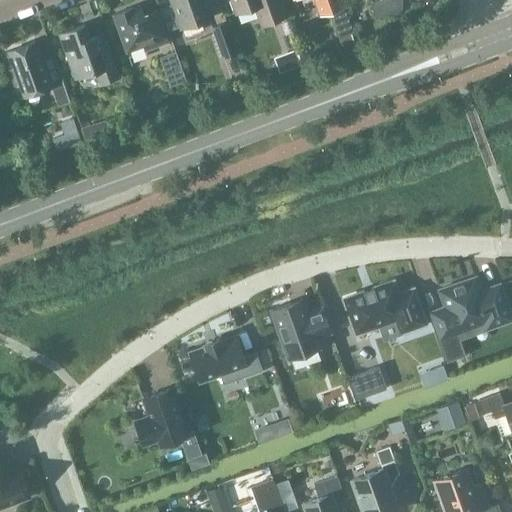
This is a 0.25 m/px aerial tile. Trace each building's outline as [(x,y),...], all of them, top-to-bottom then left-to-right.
[(169,0),(179,28),(211,17),(205,0),(169,0)] [(230,0),(235,13),(254,7),(260,25),(285,16),(279,0),(230,0)] [(314,0),(320,15),(342,7),(339,0),(314,0)] [(377,0),(369,3),(375,18),(401,9),(397,0),(377,0)] [(143,14),(140,6),(132,9),(132,7),(113,14),(127,56),(130,55),(129,51),(142,46),(144,50),(166,42),(155,10),(143,14)] [(287,22),(281,24),(285,35),(291,33),(287,22)] [(222,57),(235,53),(225,23),(212,27),(222,57)] [(89,38),(84,24),(58,34),(74,79),(95,71),(99,84),(118,77),(102,33),(89,38)] [(351,32),(339,37),(342,46),(355,41),(351,32)] [(50,83),(35,41),(7,51),(12,68),(8,70),(13,85),(18,84),(23,97),(51,87),(57,106),(69,102),(61,79),(50,83)] [(181,70),(167,75),(171,86),(185,81),(181,70)] [(148,105),(137,109),(141,121),(153,116),(148,105)] [(20,120),(14,122),(18,133),(24,131),(20,120)] [(76,133),(66,137),(69,145),(79,142),(76,133)] [(431,314),(430,314),(447,360),(463,354),(455,332),(483,322),(485,329),(511,319),(499,284),(480,291),(477,283),(466,287),(464,280),(438,290),(448,316),(433,321),(431,314)] [(392,282),(342,297),(358,335),(394,321),(398,333),(423,324),(411,290),(396,295),(392,282)] [(306,313),(301,299),(270,310),(287,359),(319,348),(315,338),(330,332),(321,307),(306,313)] [(234,335),(188,351),(199,381),(220,374),(223,383),(261,369),(256,353),(255,352),(241,357),(234,335)] [(267,348),(256,353),(261,369),(273,365),(267,348)] [(347,376),(355,399),(386,388),(379,365),(347,376)] [(441,365),(432,368),(436,381),(446,377),(441,365)] [(148,415),(134,420),(142,445),(157,440),(159,445),(179,438),(187,459),(188,464),(191,471),(209,464),(206,457),(205,452),(201,454),(193,431),(185,433),(169,389),(142,398),(148,415)] [(511,401),(503,405),(499,392),(476,400),(481,414),(491,410),(494,418),(505,414),(511,432),(511,401)] [(457,402),(436,409),(442,430),(464,422),(457,402)] [(475,403),(466,406),(470,419),(479,416),(475,403)] [(287,418),(269,425),(274,438),(292,431),(287,418)] [(393,511),(398,510),(386,478),(398,474),(388,446),(375,451),(382,468),(350,479),(362,511),(393,511)] [(0,451),(0,450),(0,506),(29,496),(19,467),(8,471),(0,451)] [(283,461),(271,466),(274,473),(285,469),(283,461)] [(499,511),(497,503),(480,509),(471,486),(469,487),(463,469),(436,479),(442,497),(439,497),(444,511),(499,511)] [(306,511),(335,511),(332,503),(344,498),(336,475),(313,483),(318,498),(303,503),(306,511)] [(283,511),(276,492),(272,478),(250,486),(259,511),(283,511)]
